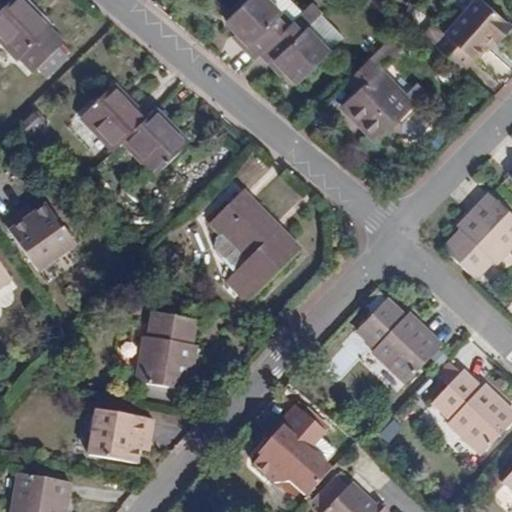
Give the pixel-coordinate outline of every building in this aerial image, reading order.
[(51,31),(51,27),(23,0),(13,0),(1,12),(0,13),(0,37),(34,71),(62,43),(51,31)] [(248,41),(245,45),(256,56),(262,50),(296,16),(300,12),(288,0),(244,0),(226,19),(248,41)] [(471,0),(444,29),(446,31),(435,42),(462,65),(472,55),(474,56),(492,34),(494,36),(509,22),(484,0),(471,0)] [(444,29),(417,5),(407,17),(435,42),(446,31),(444,29)] [(299,81),(329,50),(296,16),(262,50),(272,61),(275,58),(299,81)] [(389,59),(399,49),(388,38),(378,48),(389,59)] [(389,59),(378,48),(353,72),(363,83),(342,104),(377,139),(413,103),(379,69),(389,59)] [(114,85),(82,117),(116,151),(124,143),(148,119),(114,85)] [(156,175),(188,143),(156,110),(148,119),(124,143),(156,175)] [(239,194),(210,224),(220,233),(223,230),(251,257),(237,271),(258,292),(301,249),(280,228),(276,231),(239,194)] [(511,245),(511,219),(488,197),(459,228),(462,231),(447,248),(479,277),(494,261),(496,263),(511,245)] [(29,213),(26,208),(5,224),(37,267),(75,239),(47,201),(35,208),(29,213)] [(29,213),(35,208),(32,204),(26,208),(29,213)] [(216,243),(222,255),(237,271),(251,257),(223,230),(220,233),(217,237),(216,243)] [(0,286),(12,278),(0,262),(0,286)] [(251,299),(258,292),(237,271),(230,278),(251,299)] [(386,291),(356,322),(374,339),(371,342),(405,374),(440,338),(406,305),(404,308),(386,291)] [(135,327),(126,373),(177,383),(186,338),(181,336),(186,313),(143,305),(139,328),(135,327)] [(326,367),(338,379),(352,366),(340,353),(326,367)] [(478,381),(460,365),(430,397),(446,413),(444,417),(476,447),(511,410),(511,408),(481,379),(478,381)] [(127,456),(129,445),(131,436),(138,437),(142,415),(85,406),(78,448),(127,456)] [(253,443),(256,446),(268,432),(273,436),(288,419),(281,412),(253,443)] [(268,432),(256,446),(244,460),(246,462),(240,471),(261,490),(276,488),(293,502),(317,475),(295,455),(312,438),(288,419),(273,436),(268,432)] [(131,436),(129,445),(136,445),(138,437),(131,436)] [(511,467),(501,480),(511,490),(511,467)] [(54,511),(61,477),(12,470),(4,511),(54,511)] [(361,511),(340,491),(319,511),(361,511)]
